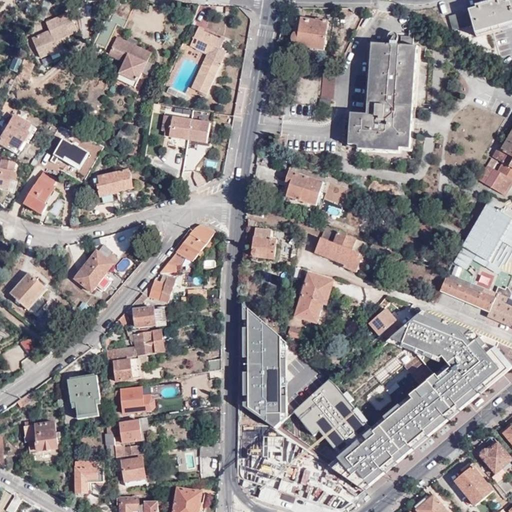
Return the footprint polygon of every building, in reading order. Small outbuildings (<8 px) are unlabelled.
[(43,0),(37,15),(47,19),(55,1),(50,0),(43,0)] [(111,19),(100,42),(98,49),(98,51),(104,54),(117,25),(125,28),(128,21),(137,2),(124,0),(114,21),(111,19)] [(511,23),(511,6),(510,0),(495,0),(477,5),(478,8),(470,10),(474,25),(477,33),(511,23)] [(474,25),(470,10),(449,16),(453,31),(474,25)] [(80,32),(71,12),(48,21),(51,28),(34,36),(42,57),(53,52),(55,55),(62,52),(57,42),(80,32)] [(300,33),(298,33),(294,36),(293,37),(293,40),(294,42),(295,44),(298,45),(298,46),(324,51),(329,22),(317,20),(316,22),(302,19),(300,33)] [(128,21),(125,28),(132,31),(135,24),(128,21)] [(511,27),(511,23),(477,33),(478,37),(493,33),(511,27)] [(198,28),(190,46),(199,50),(200,46),(213,52),(220,38),(199,29),(198,28)] [(400,46),(413,47),(414,31),(409,30),(408,37),(401,36),(400,46)] [(128,41),(140,47),(142,41),(130,36),(128,41)] [(118,37),(108,57),(123,63),(116,78),(136,87),(147,62),(152,52),(140,47),(118,37)] [(362,114),(359,146),(359,150),(400,152),(401,149),(401,136),(403,118),(413,119),(418,47),(413,47),(400,46),(372,44),(370,77),(368,115),(362,114)] [(208,54),(192,87),(196,89),(209,62),(212,56),(213,52),(200,46),(199,50),(208,54)] [(12,59),(8,70),(16,73),(20,62),(12,59)] [(147,62),(143,72),(148,75),(153,64),(147,62)] [(209,62),(196,89),(208,95),(221,67),(209,62)] [(323,72),(321,99),(334,100),(337,73),(323,72)] [(320,109),(330,110),(331,101),(321,100),(320,109)] [(0,115),(2,117),(9,103),(6,101),(0,110),(0,115)] [(29,121),(11,112),(0,131),(0,142),(5,145),(7,142),(19,147),(25,134),(23,133),(29,121)] [(349,145),(359,146),(362,114),(351,114),(349,145)] [(211,123),(173,116),(169,139),(208,145),(211,123)] [(401,136),(401,149),(411,150),(413,120),(413,119),(403,118),(401,136)] [(511,132),(501,151),(498,149),(493,157),(503,164),(498,172),(493,169),(497,162),(492,158),(488,166),(479,181),(505,195),(511,183),(511,132)] [(0,159),(0,189),(12,193),(19,164),(0,159)] [(53,181),(57,173),(45,166),(26,202),(43,211),(48,202),(45,200),(56,183),(53,181)] [(127,167),(96,175),(98,184),(96,184),(98,194),(116,190),(116,188),(131,184),(127,167)] [(292,183),(287,197),(317,206),(324,183),(290,172),(287,182),(292,183)] [(283,195),(287,197),(292,183),(287,182),(283,195)] [(257,207),(255,216),(264,218),(265,209),(257,207)] [(312,222),(299,218),(298,224),(310,228),(312,222)] [(249,222),(248,228),(253,228),(255,226),(258,227),(258,226),(260,227),(261,224),(257,223),(257,222),(249,219),(249,220),(249,222)] [(312,222),(310,228),(318,230),(320,224),(312,222)] [(320,224),(318,230),(325,232),(327,226),(320,224)] [(327,226),(325,232),(316,253),(345,265),(345,268),(357,273),(362,261),(359,260),(365,243),(339,233),(340,231),(339,230),(327,226)] [(194,261),(216,233),(207,227),(200,227),(189,238),(177,252),(186,257),(194,261)] [(255,257),(275,260),(277,240),(271,239),(272,231),(257,229),(253,253),(254,255),(255,257)] [(370,250),(384,256),(387,249),(372,244),(370,250)] [(398,264),(402,256),(397,254),(387,249),(384,256),(383,258),(398,264)] [(93,292),(111,268),(104,263),(107,259),(97,251),(74,278),(93,292)] [(168,262),(177,265),(183,263),(186,257),(177,252),(168,262)] [(104,263),(111,268),(115,264),(107,259),(104,263)] [(160,273),(177,272),(177,265),(168,262),(160,273)] [(48,288),(29,273),(12,294),(28,307),(39,294),(42,296),(48,288)] [(160,282),(156,280),(150,295),(169,301),(177,278),(164,273),(160,282)] [(320,287),(323,278),(310,274),(297,317),(318,324),(324,305),(321,304),(325,289),(320,287)] [(496,293),(448,274),(441,291),(490,313),(489,317),(511,326),(511,299),(496,293)] [(335,281),(323,278),(320,287),(325,289),(321,304),(324,305),(328,306),(335,281)] [(143,292),(148,297),(149,298),(150,295),(156,280),(154,279),(150,284),(143,292)] [(499,287),(496,293),(511,299),(511,298),(511,292),(509,288),(507,287),(506,289),(499,287)] [(207,297),(221,297),(221,288),(207,288),(207,297)] [(138,298),(142,303),(148,297),(143,292),(138,298)] [(93,294),(85,301),(93,310),(100,303),(93,294)] [(130,310),(135,310),(136,310),(142,303),(138,298),(129,308),(130,310)] [(158,323),(158,326),(168,325),(166,305),(136,310),(135,310),(137,327),(158,323)] [(248,410),(275,429),(287,418),(287,343),(244,305),(245,380),(247,397),(248,410)] [(84,315),(74,306),(70,312),(79,320),(84,315)] [(370,324),(381,336),(398,321),(387,309),(370,324)] [(470,403),(511,368),(511,366),(497,348),(493,347),(495,341),(424,312),(405,328),(392,339),(390,341),(416,353),(436,376),(373,429),(367,423),(366,424),(355,411),(356,409),(350,403),(344,395),(337,386),(330,380),(294,412),(304,424),(306,422),(311,428),(315,425),(320,432),(341,457),(330,466),(333,468),(357,485),(367,471),(379,479),(457,414),(455,412),(464,404),(466,405),(468,405),(470,403)] [(119,319),(124,325),(131,318),(125,313),(119,319)] [(386,332),(392,339),(405,328),(399,321),(388,331),(386,332)] [(147,354),(166,351),(162,330),(151,331),(150,327),(128,330),(129,336),(136,335),(138,351),(133,352),(132,347),(116,350),(115,349),(107,350),(107,361),(139,356),(147,354)] [(289,336),(299,338),(301,331),(291,328),(289,336)] [(208,340),(222,337),(222,330),(207,332),(208,340)] [(389,341),(390,341),(392,339),(386,332),(384,334),(385,335),(389,341)] [(21,343),(29,354),(36,348),(28,337),(21,343)] [(149,363),(147,354),(139,356),(141,364),(149,363)] [(141,364),(139,356),(107,361),(107,363),(114,362),(117,382),(143,378),(141,364)] [(208,370),(222,369),(222,357),(208,359),(208,370)] [(208,381),(222,379),(222,369),(208,370),(207,371),(208,381)] [(102,400),(98,376),(68,381),(72,405),(77,404),(79,417),(101,413),(99,401),(102,400)] [(122,414),(124,413),(152,410),(155,406),(154,399),(152,397),(147,398),(146,394),(142,395),(141,387),(121,389),(121,390),(115,392),(116,400),(121,400),(122,412),(122,414)] [(38,395),(35,390),(18,402),(21,407),(38,395)] [(347,392),(344,395),(350,403),(354,400),(347,392)] [(455,412),(457,414),(468,405),(466,405),(464,404),(455,412)] [(356,409),(355,411),(366,424),(367,423),(369,421),(358,408),(356,409)] [(113,422),(125,420),(124,413),(122,414),(122,412),(112,413),(113,418),(113,422)] [(152,438),(149,419),(121,424),(124,443),(152,438)] [(60,448),(56,422),(33,426),(32,422),(26,424),(26,427),(25,427),(26,438),(25,438),(26,443),(30,443),(32,454),(40,454),(40,451),(60,448)] [(306,422),(304,424),(314,436),(320,432),(315,425),(311,428),(306,422)] [(115,437),(113,425),(108,426),(110,433),(108,434),(111,458),(117,457),(115,437)] [(261,470),(285,456),(268,427),(244,441),(261,470)] [(209,444),(221,442),(221,431),(210,431),(209,444)] [(117,457),(138,454),(137,446),(126,448),(122,445),(120,445),(119,436),(115,437),(117,457)] [(200,456),(221,455),(221,442),(209,444),(201,445),(200,456)] [(493,478),(499,485),(502,482),(504,483),(505,480),(503,478),(507,474),(503,469),(511,461),(511,458),(499,443),(489,451),(489,450),(486,450),(482,453),(481,456),(496,475),(493,478)] [(144,466),(142,453),(138,454),(117,457),(118,467),(122,466),(122,461),(124,461),(127,486),(150,482),(148,465),(144,466)] [(200,459),(202,474),(218,473),(216,457),(200,459)] [(105,483),(104,462),(85,463),(84,460),(80,460),(80,463),(77,463),(78,469),(77,469),(78,494),(88,493),(88,484),(105,483)] [(249,481),(249,465),(240,465),(239,481),(249,481)] [(456,482),(476,506),(493,491),(474,467),(456,482)] [(367,471),(357,485),(359,486),(365,491),(379,479),(367,471)] [(199,511),(202,492),(178,489),(174,511),(199,511)] [(428,501),(417,510),(418,511),(448,511),(435,495),(428,501)] [(10,511),(14,511),(22,500),(16,496),(7,510),(10,511)] [(140,505),(139,497),(119,499),(119,505),(122,505),(121,511),(145,511),(146,505),(140,505)] [(415,507),(417,510),(428,501),(425,498),(415,507)] [(161,511),(161,503),(147,504),(147,511),(161,511)]
